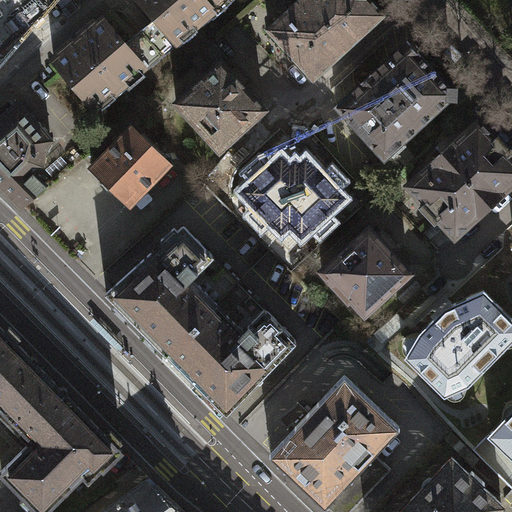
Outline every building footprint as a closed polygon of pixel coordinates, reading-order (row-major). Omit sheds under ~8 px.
[(0,0),(0,45),(14,33),(47,5),(42,0),(0,0)] [(139,0),(155,18),(174,39),(218,0),(139,0)] [(297,0),(268,27),(314,77),(382,13),(370,0),(297,0)] [(123,83),(144,66),(125,44),(103,18),(98,23),(96,21),(59,53),(60,55),(53,61),(93,106),(121,81),(123,83)] [(125,44),(144,66),(147,70),(178,43),(174,39),(155,18),(125,44)] [(336,105),(385,157),(449,97),(455,97),(455,86),(450,86),(406,40),(336,105)] [(221,60),(175,101),(222,152),(240,135),(237,133),(264,108),(221,60)] [(19,100),(0,116),(0,182),(22,205),(46,184),(33,171),(41,164),(50,135),(19,100)] [(479,118),(408,183),(455,235),(511,182),(511,154),(509,152),(511,149),(511,148),(499,134),(496,137),(479,118)] [(131,125),(91,165),(129,203),(169,163),(131,125)] [(295,141),(247,186),(297,238),(344,194),(295,141)] [(238,282),(183,226),(178,231),(174,227),(161,239),(165,242),(153,254),(150,251),(108,292),(168,353),(238,282)] [(368,227),(322,270),(348,298),(350,297),(365,312),(409,270),(368,227)] [(297,341),(238,282),(168,353),(227,413),(297,341)] [(421,334),(404,360),(444,400),(470,389),(511,342),(511,320),(484,294),(445,310),(421,334)] [(0,357),(15,343),(0,327),(0,357)] [(15,343),(0,357),(0,403),(35,439),(41,445),(79,408),(15,343)] [(375,453),(400,426),(345,374),(310,412),(299,402),(285,412),(296,426),(270,453),(325,505),(332,511),(351,511),(392,469),(375,453)] [(79,408),(41,445),(35,439),(2,471),(42,511),(83,472),(91,480),(121,450),(79,408)] [(511,414),(491,438),(511,456),(511,414)] [(454,450),(398,511),(498,511),(509,500),(454,450)] [(184,511),(149,477),(100,511),(184,511)]
